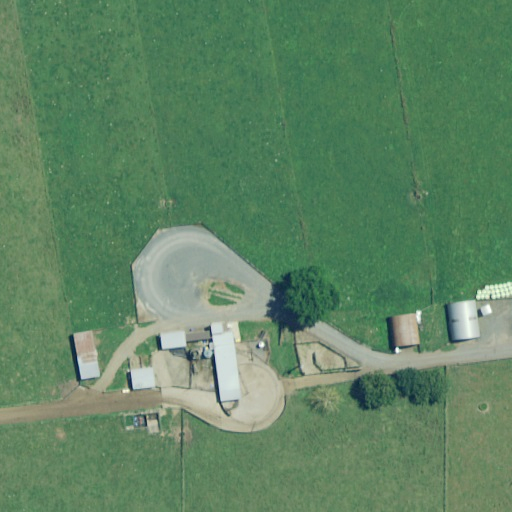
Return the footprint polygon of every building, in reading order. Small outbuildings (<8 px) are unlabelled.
[(479,338),(475,301),(448,305),(452,342),(479,338)] [(419,346),(417,315),(393,317),(395,347),(419,346)] [(208,326),(209,336),(219,402),(241,399),(231,333),(224,334),(222,323),(208,326)] [(101,377),(93,332),(74,335),(82,381),(101,377)] [(186,347),(184,332),(162,335),(163,350),(186,347)] [(208,340),(207,332),(187,334),(187,342),(208,340)] [(156,389),(154,369),(133,371),(134,390),(156,389)]
